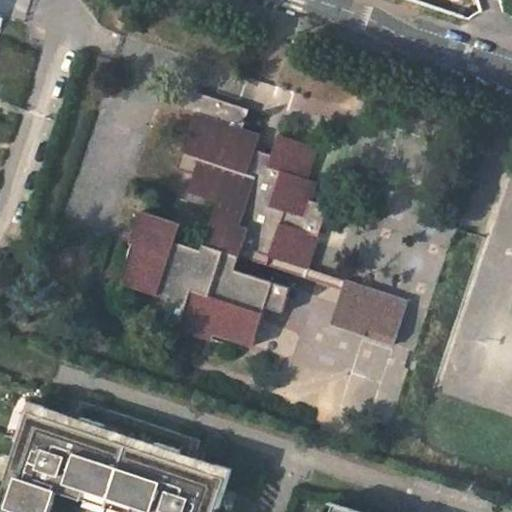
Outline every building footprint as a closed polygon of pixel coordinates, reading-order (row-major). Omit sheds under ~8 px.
[(307,269),(328,206),(310,200),(317,180),(305,176),(316,145),(279,133),(272,154),(255,148),(260,135),(242,129),(249,108),(188,89),(181,110),(195,115),(178,170),(194,175),(188,192),(220,202),(204,251),(179,242),(184,227),(145,214),(134,247),(139,248),(127,287),(166,299),(161,316),(184,324),(182,330),(212,339),(214,333),(252,346),(264,312),(281,318),(289,291),(234,274),(238,259),(242,249),(307,269)] [(345,281),(341,293),(332,325),(397,346),(410,302),(345,281)] [(51,405),(34,399),(21,436),(23,437),(17,454),(10,474),(8,473),(0,494),(0,503),(16,511),(19,511),(51,511),(61,488),(86,496),(90,486),(137,503),(134,511),(216,511),(219,506),(221,507),(234,469),(218,463),(215,472),(194,464),(180,460),(184,449),(173,445),(171,451),(158,447),(121,433),(108,429),(110,423),(86,415),(82,425),(69,420),(48,413),(51,405)] [(72,412),(51,405),(48,413),(69,420),(72,412)] [(121,433),(123,428),(110,423),(108,429),(121,433)] [(173,445),(161,441),(158,447),(171,451),(173,445)] [(17,454),(10,452),(3,472),(8,473),(10,474),(17,454)] [(218,463),(197,456),(194,464),(215,472),(218,463)] [(134,511),(137,503),(90,486),(86,496),(130,511),(134,511)] [(360,511),(331,503),(327,511),(360,511)]
